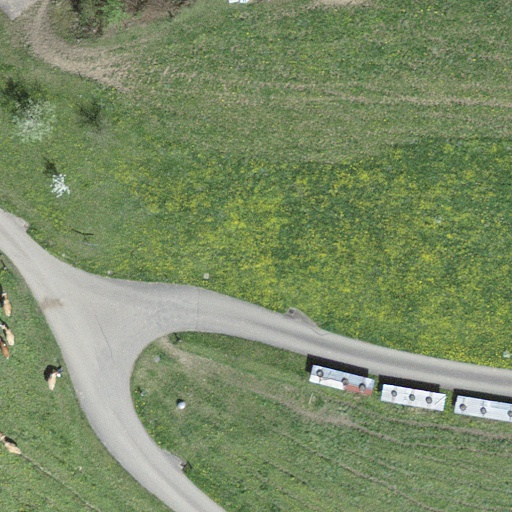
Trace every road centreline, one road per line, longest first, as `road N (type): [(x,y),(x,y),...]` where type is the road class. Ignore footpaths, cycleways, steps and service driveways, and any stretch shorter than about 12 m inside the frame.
road 1 (track): [(511,383),(391,363),(214,311),(126,313),(100,350),(101,389),(133,450),(197,511)]
road 2 (track): [(0,225),(109,328)]
